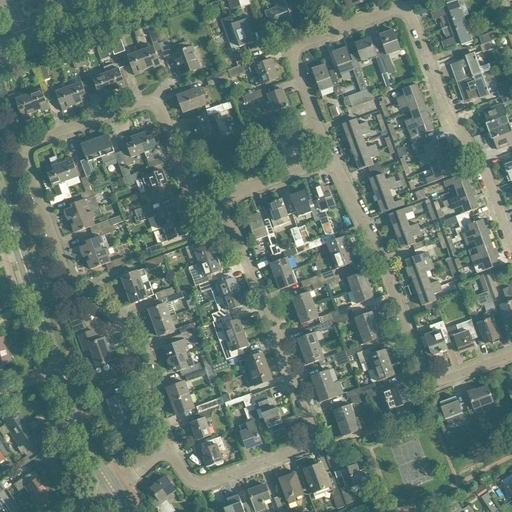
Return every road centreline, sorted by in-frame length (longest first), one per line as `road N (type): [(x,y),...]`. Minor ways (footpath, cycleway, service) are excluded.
road 1 (residential): [(166,447),(122,326),(68,282),(25,152),(34,140),(150,101),(162,111),(191,192),(221,213)]
road 2 (residential): [(221,213),(240,237),(310,437),(300,450),(206,484),(189,480),(166,447)]
road 3 (residential): [(336,30),(394,9),(408,12),(511,244)]
road 4 (residential): [(511,355),(439,381),(422,372),(332,157)]
road 5 (unclassified): [(112,488),(77,428),(0,191)]
road 6 (residential): [(332,157),(293,54),(302,42),(336,30)]
road 7 (unclassified): [(0,46),(126,0)]
road 8 (residential): [(221,213),(239,191),(332,157)]
